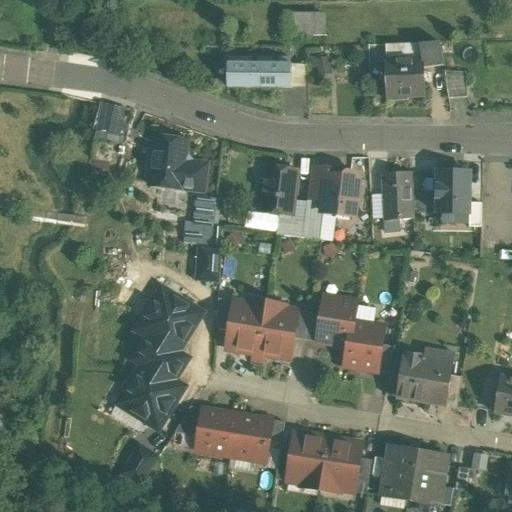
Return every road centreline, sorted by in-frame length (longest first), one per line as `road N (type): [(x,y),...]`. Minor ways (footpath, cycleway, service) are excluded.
road 1 (residential): [(0,68),(103,82),(265,135),(511,140)]
road 2 (residential): [(511,447),(308,413),(297,402)]
